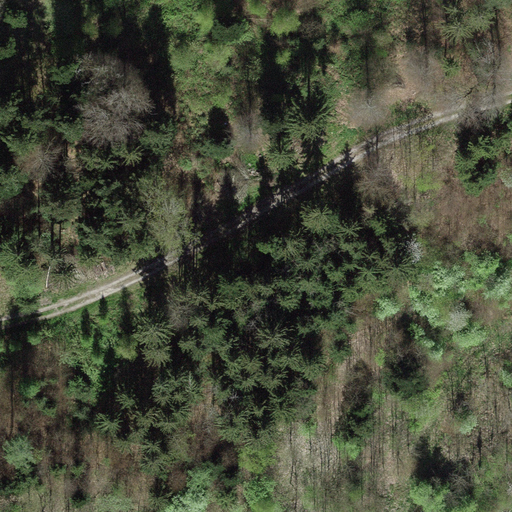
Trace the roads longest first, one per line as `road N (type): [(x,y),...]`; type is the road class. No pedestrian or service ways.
road 1 (track): [(0,319),(133,279),(390,135),(511,96)]
road 2 (track): [(403,511),(451,389),(511,325)]
